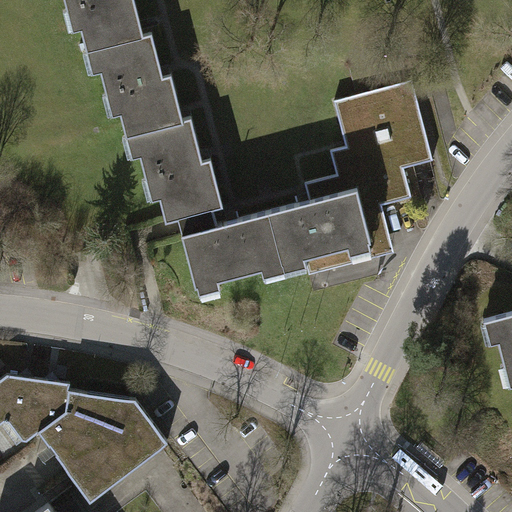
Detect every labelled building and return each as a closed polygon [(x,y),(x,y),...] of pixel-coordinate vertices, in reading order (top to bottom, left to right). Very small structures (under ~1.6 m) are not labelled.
[(65,0),(74,34),(82,32),(88,54),(145,39),(135,0),(65,0)] [(145,39),(88,54),(94,77),(101,75),(112,119),(121,117),(127,140),(184,125),(172,76),(163,79),(161,72),(152,37),(145,39)] [(307,184),(312,205),(359,193),(372,244),(370,245),(372,252),(352,258),(350,250),(306,261),(309,272),(310,275),(395,253),(382,207),(412,199),(404,168),(434,160),(414,81),(335,102),(347,147),(332,151),(338,175),(307,184)] [(184,125),(127,140),(133,161),(142,158),(154,202),(162,199),(168,222),(179,220),(180,227),(184,239),(219,229),(216,217),(215,212),(225,210),(213,162),(201,165),(200,160),(190,123),(184,125)] [(272,215),(288,277),(309,272),(306,261),(350,250),(352,258),(372,252),(370,245),(372,244),(359,193),(312,205),(272,215)] [(288,277),(272,215),(219,229),(184,239),(197,290),(199,289),(203,304),(223,299),(219,283),(264,272),(267,283),(288,277)] [(511,311),(484,319),(489,340),(498,338),(510,382),(511,381),(511,311)] [(0,423),(6,419),(37,396),(39,377),(7,373),(0,378),(0,423)] [(70,381),(39,377),(37,396),(6,419),(7,421),(9,420),(22,439),(27,439),(39,431),(67,408),(70,388),(70,381)] [(136,397),(70,388),(67,408),(39,431),(45,439),(68,468),(83,488),(91,499),(160,446),(168,439),(136,397)] [(422,440),(416,447),(441,467),(446,460),(422,440)] [(60,511),(53,501),(50,504),(38,511),(60,511)]
